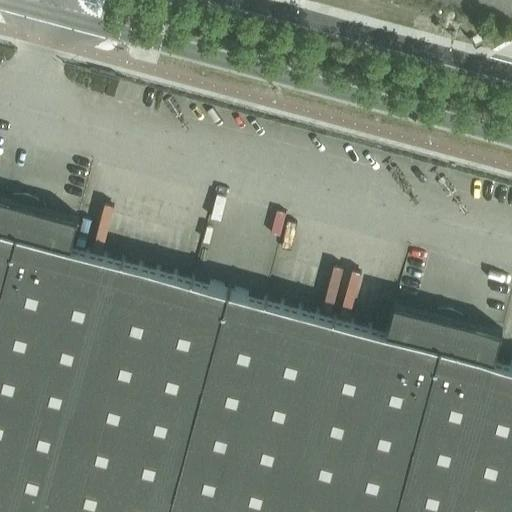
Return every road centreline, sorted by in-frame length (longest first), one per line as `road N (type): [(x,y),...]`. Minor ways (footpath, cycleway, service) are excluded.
road 1 (secondary): [(33,7),(511,138)]
road 2 (secondary): [(511,74),(233,0)]
